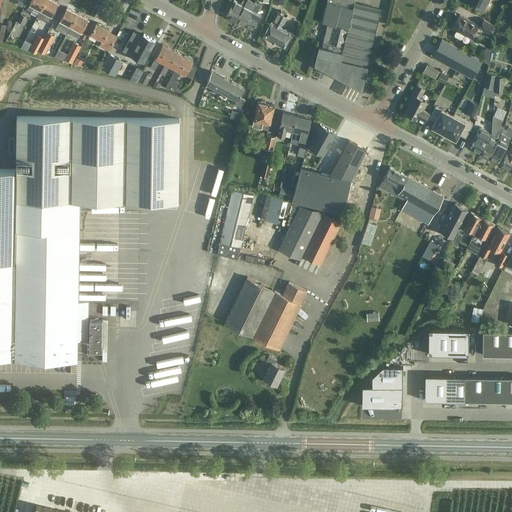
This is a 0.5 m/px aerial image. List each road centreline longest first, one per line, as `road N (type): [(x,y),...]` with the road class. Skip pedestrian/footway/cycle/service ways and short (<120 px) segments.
road 1 (primary): [(511,448),(0,438)]
road 2 (tertiary): [(371,120),(207,31)]
road 3 (tertiary): [(511,195),(371,120)]
road 4 (residential): [(371,120),(438,0)]
